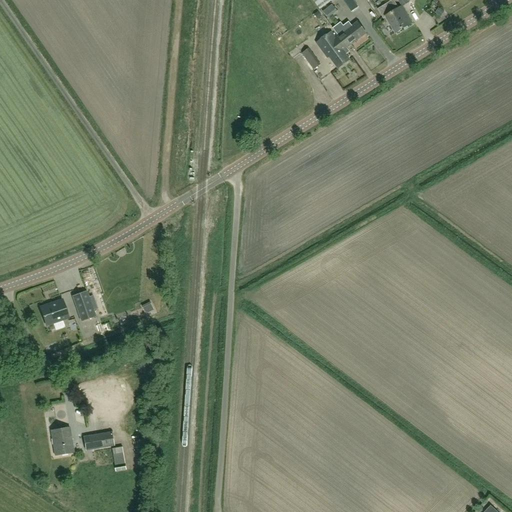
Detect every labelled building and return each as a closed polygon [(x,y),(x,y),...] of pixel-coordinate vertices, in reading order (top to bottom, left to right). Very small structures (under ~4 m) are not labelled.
[(327,0),(311,0),(319,10),(329,2),(327,0)] [(342,0),(351,12),(359,7),(353,0),(342,0)] [(396,33),(409,25),(412,23),(402,7),(398,9),(392,0),(390,0),(389,1),(390,3),(378,10),(384,19),(386,17),(396,33)] [(333,28),(334,30),(339,36),(336,39),(331,32),(316,44),(327,58),(329,57),(338,69),(350,60),(346,55),(349,52),(346,48),(366,33),(357,22),(351,27),(348,23),(344,26),(341,22),(333,28)] [(306,59),(312,54),(308,49),(302,53),(306,59)] [(95,318),(86,293),(73,298),(82,322),(95,318)] [(46,327),(69,319),(63,301),(40,309),(46,327)] [(55,456),(74,453),(70,428),(51,431),(55,456)] [(113,432),(90,436),(83,437),(86,451),(92,450),(115,446),(113,432)] [(112,449),(116,472),(126,471),(123,447),(112,449)]
